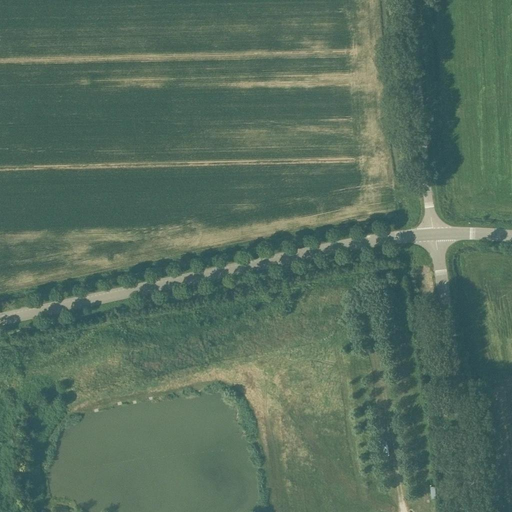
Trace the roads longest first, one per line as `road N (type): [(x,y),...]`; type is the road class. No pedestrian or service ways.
road 1 (tertiary): [(431,233),(0,319)]
road 2 (unclassified): [(462,511),(431,233)]
road 3 (unclassified): [(431,233),(412,0)]
